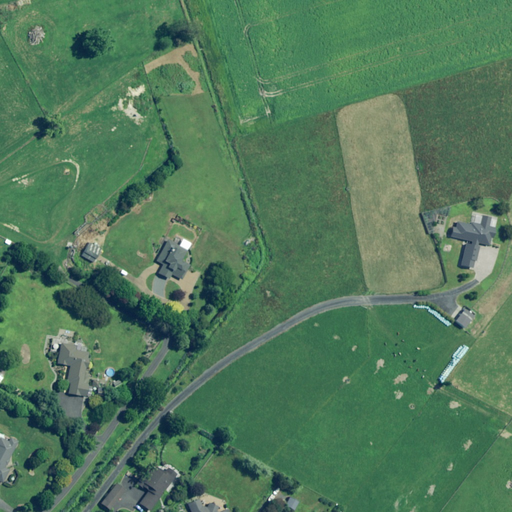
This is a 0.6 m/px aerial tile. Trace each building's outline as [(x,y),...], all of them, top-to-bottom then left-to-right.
[(488,226),(490,218),(475,214),(473,222),(471,222),(470,225),(456,222),(455,228),(451,227),(449,237),(465,241),(459,266),(472,269),(474,260),(475,261),(479,244),(488,246),(490,238),(492,239),(495,228),(488,226)] [(192,243),(177,236),(173,242),(167,239),(162,249),(161,244),(154,246),(158,258),(155,262),(162,265),(158,274),(168,279),(170,275),(181,280),(191,259),(188,251),(192,243)] [(101,250),(88,242),(81,254),(94,262),(101,250)] [(472,317),(463,310),(454,321),(464,329),(472,317)] [(61,343),(58,354),(56,364),(69,366),(66,382),(70,383),(67,394),(86,398),(90,375),(86,374),(90,353),(75,350),(76,346),(61,343)] [(90,392),(104,394),(107,381),(92,378),(90,388),(91,388),(90,392)] [(18,442),(10,438),(8,442),(0,438),(0,482),(2,483),(9,470),(5,468),(18,442)] [(176,475),(167,468),(164,473),(155,466),(142,483),(150,489),(139,504),(149,511),(176,475)] [(124,491),(115,484),(100,504),(109,511),(124,491)] [(298,502),(289,497),(285,506),(294,511),(298,502)] [(228,511),(229,511),(224,511),(221,511),(219,511),(217,511),(219,508),(208,503),(206,508),(203,507),(200,499),(187,503),(190,511),(228,511)]
